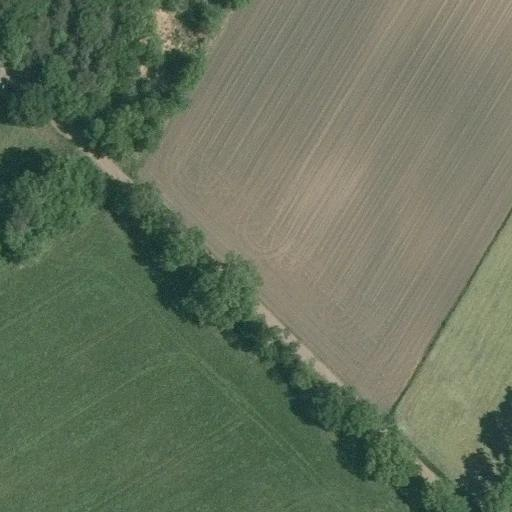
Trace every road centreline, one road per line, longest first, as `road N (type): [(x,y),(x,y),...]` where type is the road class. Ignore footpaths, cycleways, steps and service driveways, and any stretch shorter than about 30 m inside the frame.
road 1 (track): [(0,64),(460,511)]
road 2 (track): [(142,0),(34,99)]
